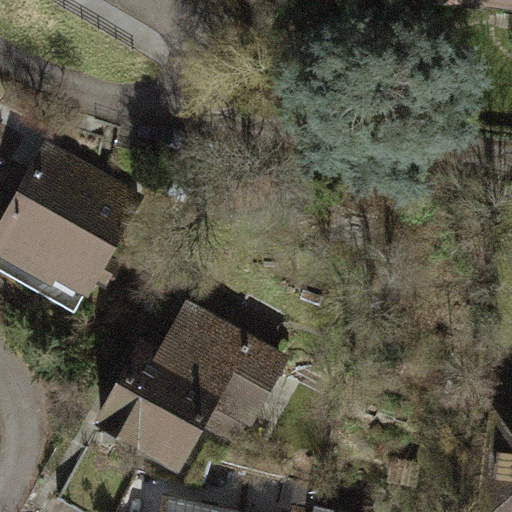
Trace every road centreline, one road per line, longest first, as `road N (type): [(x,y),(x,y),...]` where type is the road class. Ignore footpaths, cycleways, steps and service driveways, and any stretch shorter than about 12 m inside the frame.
road 1 (residential): [(0,51),(68,97),(193,121),(223,46),(165,0)]
road 2 (residential): [(0,507),(24,416),(0,378)]
